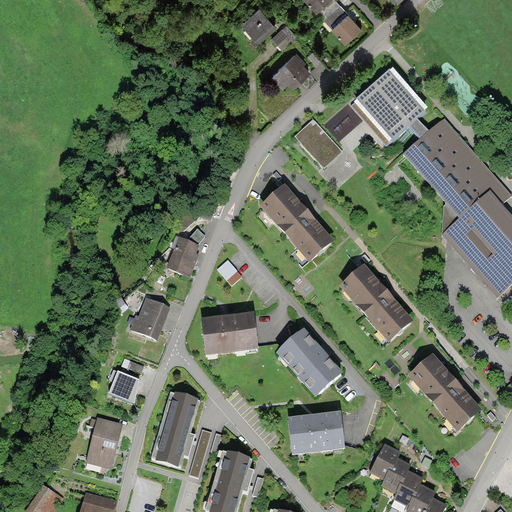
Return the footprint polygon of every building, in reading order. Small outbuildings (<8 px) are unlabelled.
[(306,0),(317,11),(328,0),(306,0)] [(332,27),(348,12),(336,0),(328,0),(317,11),(332,27)] [(261,6),(242,23),(254,36),(250,40),(256,46),(278,26),(261,6)] [(348,12),(332,27),(345,42),(362,26),(349,11),(348,12)] [(287,25),(273,39),(284,50),(298,37),(287,25)] [(297,51),(271,74),(282,87),(288,82),(293,88),(312,71),(305,64),(307,62),(297,51)] [(313,52),(308,56),(316,66),(322,61),(313,52)] [(426,113),(390,72),(351,106),(387,147),(409,128),(420,140),(429,132),(418,120),(426,113)] [(420,140),(404,154),(448,204),(444,206),(441,235),(497,299),(511,285),(511,215),(501,202),(511,194),(444,118),(429,132),(420,140)] [(313,121),(296,137),(325,169),(342,153),(313,121)] [(285,186),(261,207),(310,263),(334,242),(285,186)] [(198,230),(191,237),(189,241),(179,237),(167,268),(190,277),(195,262),(200,252),(197,251),(199,246),(198,245),(206,236),(198,230)] [(241,277),(228,261),(217,269),(230,285),(241,277)] [(412,321),(365,266),(341,287),(388,342),(412,321)] [(129,308),(120,296),(113,301),(122,313),(129,308)] [(164,324),(170,308),(147,299),(140,318),(137,317),(132,331),(158,341),(164,324)] [(254,313),(202,319),(206,356),(258,350),(254,313)] [(322,349),(305,330),(277,353),(316,397),(343,373),(322,349)] [(1,338),(0,339),(0,350),(3,353),(9,343),(1,338)] [(433,354),(408,376),(456,432),(481,411),(433,354)] [(144,366),(125,359),(122,367),(141,374),(144,366)] [(140,381),(114,371),(110,381),(112,382),(107,394),(131,404),(136,391),(140,381)] [(200,402),(171,394),(152,461),(181,469),(184,458),(189,459),(192,448),(195,436),(191,435),(200,402)] [(315,416),(290,419),(294,454),(343,448),(339,413),(315,416)] [(122,425),(97,418),(86,462),(111,469),(115,452),(122,425)] [(212,433),(203,431),(190,476),(199,479),(212,433)] [(222,436),(216,434),(211,452),(217,454),(222,436)] [(402,454),(385,445),(370,473),(385,481),(390,471),(392,472),(399,459),(402,454)] [(252,462),(222,453),(206,511),(237,511),(243,493),(248,495),(251,483),(254,472),(249,471),(252,462)] [(426,458),(422,465),(428,468),(432,461),(426,458)] [(409,472),(412,466),(399,459),(392,472),(390,471),(385,481),(382,487),(396,494),(401,483),(403,484),(409,472)] [(421,486),(424,479),(409,472),(403,484),(401,483),(396,494),(393,500),(408,508),(413,497),(415,497),(421,486)] [(264,480),(258,478),(253,496),(259,498),(264,480)] [(55,511),(64,499),(43,486),(25,511),(55,511)] [(426,511),(434,499),(436,494),(421,486),(415,497),(413,497),(408,508),(405,511),(423,511),(424,511),(426,511)] [(116,500),(84,492),(79,511),(116,511),(117,511),(114,510),(116,500)] [(444,511),(447,506),(434,499),(426,511),(424,511),(423,511),(444,511)]
